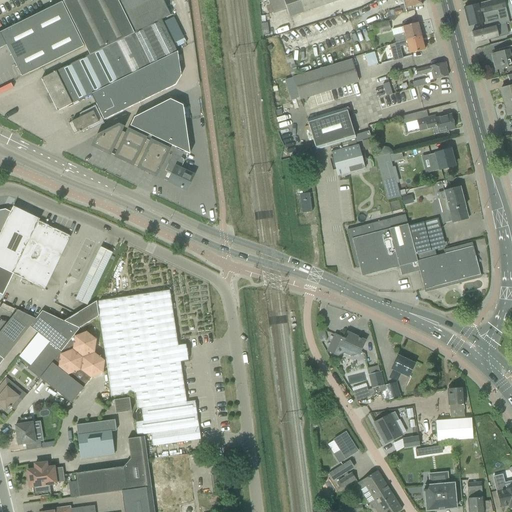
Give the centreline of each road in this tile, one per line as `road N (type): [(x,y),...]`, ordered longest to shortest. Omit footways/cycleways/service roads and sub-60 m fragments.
road 1 (residential): [(257,511),(224,288),(106,228),(0,190)]
road 2 (secondary): [(314,275),(0,131)]
road 3 (secondary): [(0,151),(225,251),(314,275)]
road 4 (unclassified): [(409,511),(315,355),(306,326),(314,275)]
road 5 (tertiary): [(510,249),(445,0)]
road 6 (unknown): [(369,299),(370,285),(341,252),(323,160)]
